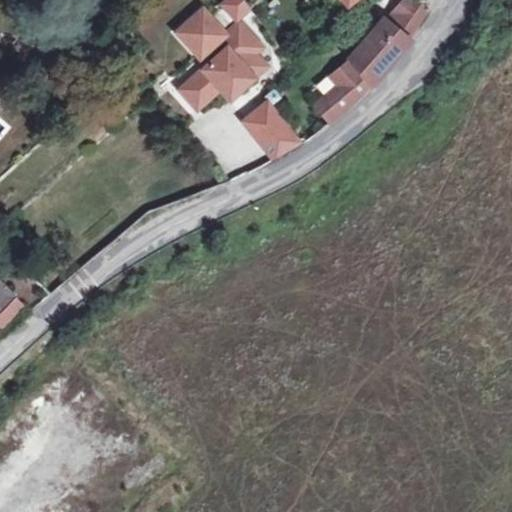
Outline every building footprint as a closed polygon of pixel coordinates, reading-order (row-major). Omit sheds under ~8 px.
[(416,0),(403,0),(393,11),(414,30),(427,10),(416,0)] [(177,31),(200,57),(204,54),(210,61),(189,80),(207,99),(219,88),(229,99),(267,66),(255,53),(262,47),(239,21),(225,33),(203,8),(177,31)] [(341,87),(317,106),(332,120),(354,102),(371,85),(407,40),(414,30),(393,11),(385,21),(384,20),(352,56),(349,59),(356,68),(338,84),(341,87)] [(207,99),(189,80),(179,90),(196,109),(207,99)] [(273,105),(282,97),(275,89),(267,96),(270,100),(273,105)] [(273,105),(270,100),(245,120),(264,145),(290,126),(273,105)] [(290,126),(264,145),(274,158),(301,141),(290,126)] [(4,289),(0,293),(0,317),(15,300),(4,289)]
